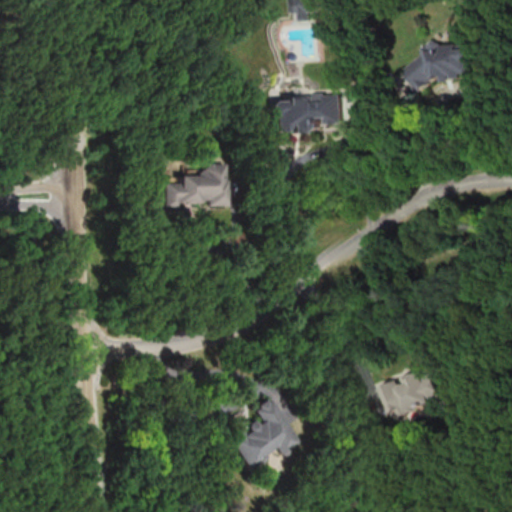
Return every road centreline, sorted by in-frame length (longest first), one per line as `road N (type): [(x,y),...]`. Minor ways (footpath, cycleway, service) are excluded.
road 1 (residential): [(89,371),(110,351),(201,342),(251,322),(320,264),(433,191),(511,180)]
road 2 (residential): [(88,511),(85,133)]
